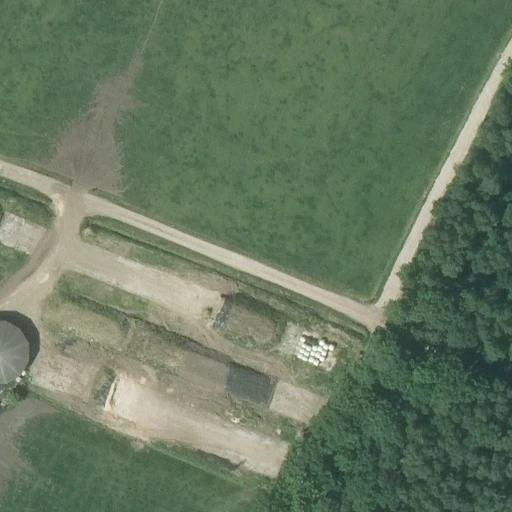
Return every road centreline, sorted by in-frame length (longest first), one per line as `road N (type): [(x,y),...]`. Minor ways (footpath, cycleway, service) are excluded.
road 1 (track): [(0,173),(383,318)]
road 2 (track): [(383,318),(452,161),(511,52)]
road 3 (track): [(271,511),(383,318)]
road 4 (track): [(383,318),(511,365)]
